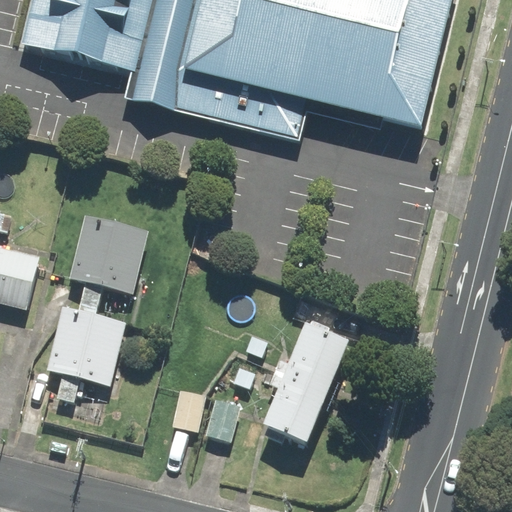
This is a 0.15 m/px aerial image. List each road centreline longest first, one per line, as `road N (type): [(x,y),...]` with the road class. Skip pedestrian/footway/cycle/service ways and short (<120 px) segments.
road 1 (tertiary): [(419,511),(511,120)]
road 2 (residential): [(135,511),(0,475)]
